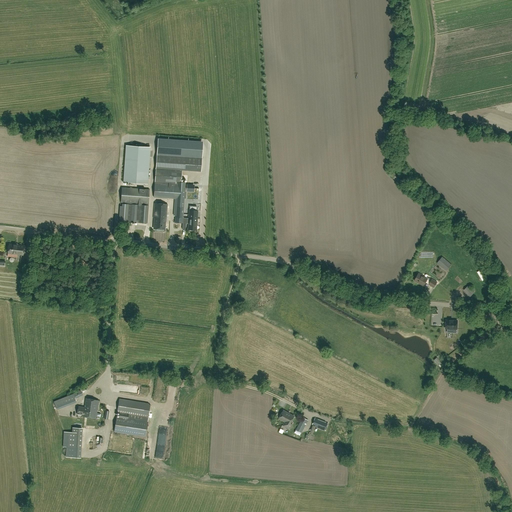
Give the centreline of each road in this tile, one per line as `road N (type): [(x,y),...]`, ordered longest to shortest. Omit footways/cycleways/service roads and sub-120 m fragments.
road 1 (unclassified): [(511,323),(462,307),(357,297),(273,259),(0,228)]
road 2 (track): [(499,319),(445,367),(410,426),(417,435)]
